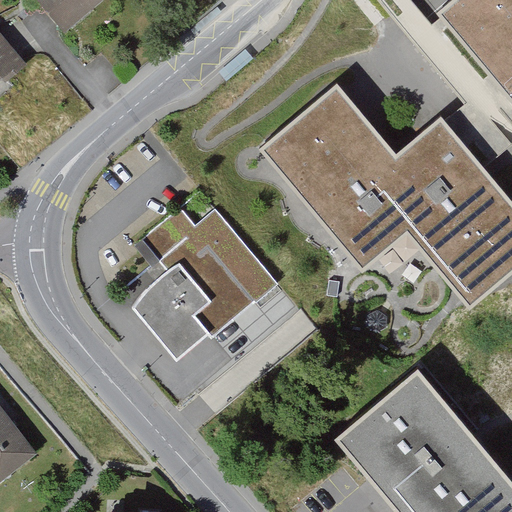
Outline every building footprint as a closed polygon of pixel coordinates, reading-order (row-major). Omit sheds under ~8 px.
[(32,0),(62,33),(98,0),(32,0)] [(511,0),(455,0),(433,19),(425,29),(343,95),(280,146),(363,247),(405,212),(475,299),(511,268),(511,208),(474,163),(491,149),(511,131),(511,0)] [(0,33),(0,76),(22,57),(0,33)] [(179,355),(209,329),(212,333),(276,284),(215,212),(196,230),(181,210),(146,240),(169,273),(134,309),(179,355)] [(387,496),(400,511),(511,511),(511,486),(473,440),(420,376),(341,441),(384,492),(387,496)] [(0,491),(42,459),(0,405),(0,491)]
